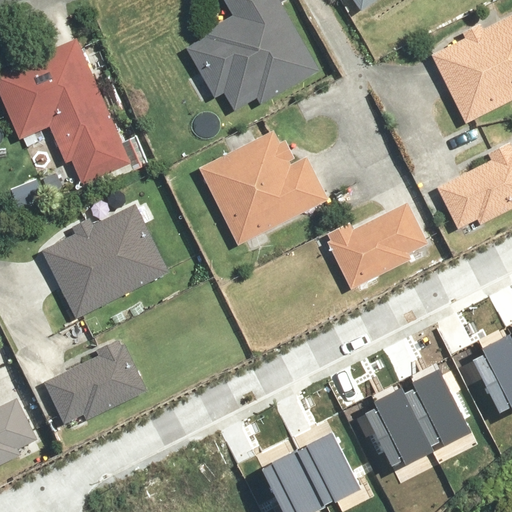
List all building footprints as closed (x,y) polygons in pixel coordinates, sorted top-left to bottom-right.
[(321,69),(280,0),(223,0),(233,16),(203,33),(205,37),(186,48),(215,98),(225,93),(235,110),(257,97),(261,104),(321,69)] [(355,0),(364,11),(378,0),(355,0)] [(466,38),(432,54),(466,124),(511,101),(511,15),(483,29),(481,24),(463,33),(466,38)] [(80,36),(0,69),(0,93),(20,141),(51,128),(66,164),(73,161),(83,184),(133,163),(80,36)] [(274,130),(199,167),(238,246),(330,200),(308,156),(291,165),(289,161),(295,158),(286,140),(280,143),(274,130)] [(493,162),(439,186),(458,229),(478,220),(481,225),(511,210),(511,139),(488,151),(493,162)] [(76,232),(42,249),(78,318),(171,272),(135,202),(94,223),(91,218),(73,227),(76,232)] [(350,223),(325,235),(352,289),(414,258),(410,250),(429,241),(409,202),(354,230),(350,223)] [(474,359),(500,412),(511,407),(511,408),(511,340),(509,334),(482,347),(485,354),(474,359)] [(99,357),(45,381),(65,423),(84,415),(87,421),(149,394),(123,336),(95,349),(99,357)] [(405,395),(431,448),(442,442),(444,446),(471,433),(440,370),(414,383),(417,390),(405,395)] [(366,414),(392,467),(404,461),(405,465),(433,452),(431,448),(405,395),(402,389),(375,402),(378,408),(366,414)] [(0,464),(22,453),(19,448),(38,438),(18,397),(0,405),(0,464)] [(332,434),(297,450),(324,506),(359,489),(332,434)] [(263,467),(283,511),(310,511),(324,506),(297,450),(263,467)]
